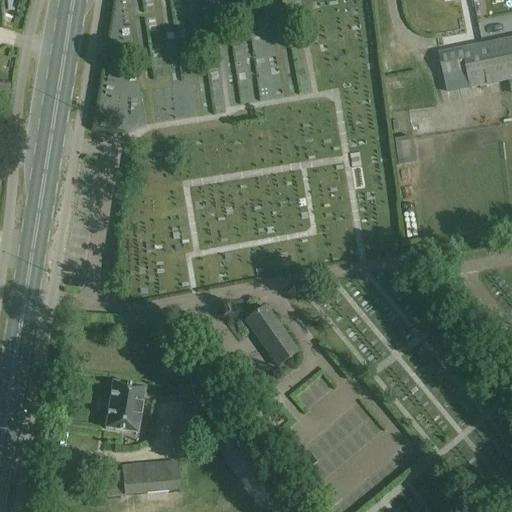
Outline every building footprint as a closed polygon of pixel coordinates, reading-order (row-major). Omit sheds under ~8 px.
[(454,16),(440,17),(441,31),(455,30),(454,16)] [(511,39),(438,55),(442,70),(464,65),(469,89),(511,80),(511,39)] [(469,89),(464,65),(442,70),(447,94),(469,89)] [(116,112),(140,104),(132,82),(109,91),(116,112)] [(412,138),(393,140),(397,167),(415,164),(412,138)] [(245,322),(276,367),(277,368),(297,354),(264,309),(245,322)] [(195,418),(213,404),(193,377),(175,390),(195,418)] [(137,433),(144,391),(144,392),(144,390),(142,389),(114,385),(112,384),(112,386),(105,428),(105,430),(107,431),(107,430),(135,435),(137,435),(137,433)] [(253,471),(234,441),(218,451),(238,480),(253,471)] [(204,483),(220,474),(210,456),(194,465),(204,483)] [(176,464),(122,468),(124,496),(178,492),(176,464)]
